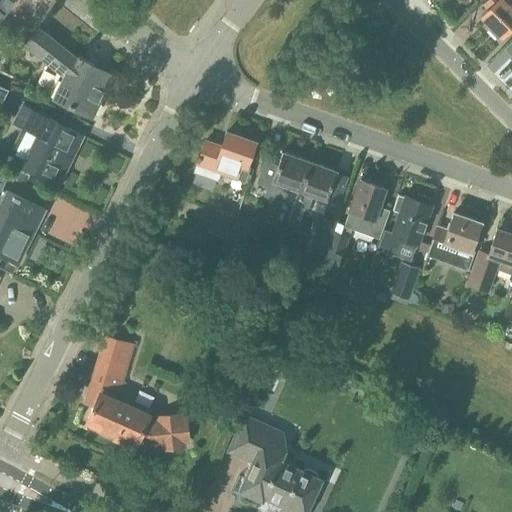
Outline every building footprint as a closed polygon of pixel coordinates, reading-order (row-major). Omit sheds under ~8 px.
[(0,0),(0,21),(1,23),(17,2),(14,0),(0,0)] [(489,8),(481,16),(491,26),(488,29),(498,39),(501,36),(503,38),(511,27),(511,7),(511,6),(511,0),(486,0),(483,4),(483,5),(485,3),(489,8)] [(76,58),(77,56),(39,25),(24,45),(66,78),(55,99),(92,117),(112,77),(76,58)] [(0,85),(0,108),(9,90),(0,85)] [(39,135),(23,166),(59,184),(83,136),(24,107),(16,123),(39,135)] [(199,161),(196,171),(219,179),(221,172),(238,178),(246,181),(251,167),(248,166),(256,142),(228,132),(223,146),(206,140),(201,156),(199,155),(198,160),(199,161)] [(260,175),(257,183),(267,187),(264,196),(294,206),(310,161),(283,152),(278,165),(265,161),(260,175)] [(294,206),(290,217),(300,220),(305,205),(310,207),(314,195),(328,200),(338,171),(310,161),(294,206)] [(0,171),(0,195),(5,198),(0,207),(0,254),(19,264),(46,211),(7,192),(8,191),(0,187),(0,175),(1,172),(0,171)] [(21,171),(16,179),(25,184),(29,175),(21,171)] [(350,210),(345,226),(380,239),(391,210),(380,206),(386,188),(361,180),(350,210)] [(386,230),(379,249),(398,256),(402,243),(417,249),(419,244),(433,205),(431,204),(433,199),(419,194),(417,200),(406,195),(405,199),(398,196),(393,209),(400,212),(393,232),(393,233),(386,230)] [(205,230),(231,238),(237,219),(244,198),(236,195),(231,212),(213,206),(205,230)] [(481,222),(454,213),(448,231),(438,227),(428,256),(429,256),(429,255),(468,269),(468,270),(469,270),(476,251),(475,250),(474,251),(471,250),(481,222)] [(328,245),(336,222),(320,217),(313,240),(328,245)] [(237,219),(231,238),(244,242),(250,223),(237,219)] [(511,233),(498,228),(489,252),(479,249),(466,285),(489,293),(498,270),(511,274),(511,233)] [(348,237),(335,232),(321,270),(336,275),(340,266),(338,266),(348,237)] [(408,299),(419,267),(401,261),(390,293),(408,299)] [(105,334),(84,404),(94,406),(88,421),(117,434),(116,438),(136,446),(137,443),(148,448),(159,447),(159,451),(187,448),(186,443),(190,443),(187,417),(183,417),(183,413),(155,416),(156,420),(153,420),(148,417),(149,414),(148,414),(110,397),(112,388),(122,391),(136,344),(105,334)] [(284,433),(267,425),(247,416),(231,451),(254,461),(241,488),(264,499),(265,496),(284,505),(280,511),(306,511),(322,478),(319,477),(317,471),(308,468),(302,470),(281,460),(286,449),(284,433)]
